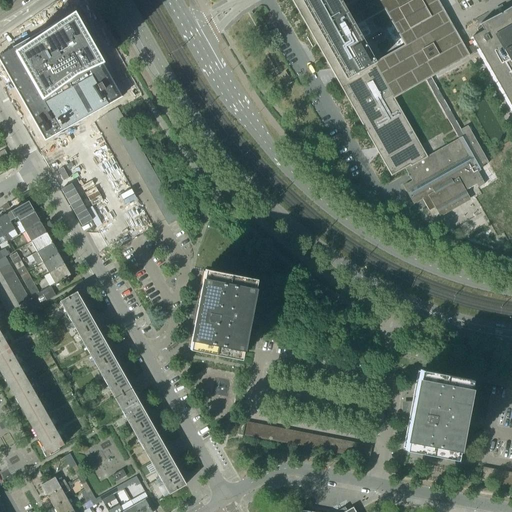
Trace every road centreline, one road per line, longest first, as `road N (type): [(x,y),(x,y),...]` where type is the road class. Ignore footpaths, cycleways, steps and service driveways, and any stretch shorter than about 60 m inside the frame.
road 1 (secondary): [(122,0),(209,139),(290,225),(412,306),(511,337)]
road 2 (secondary): [(511,290),(411,259),(343,219),(281,165),(191,35)]
road 3 (residential): [(226,499),(38,168)]
road 4 (residential): [(511,509),(298,469),(271,473),(226,499)]
